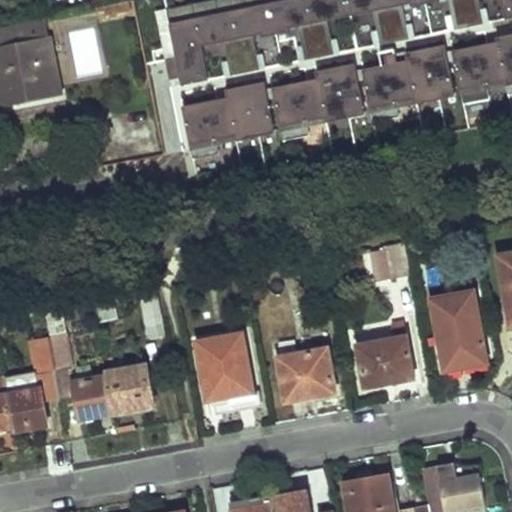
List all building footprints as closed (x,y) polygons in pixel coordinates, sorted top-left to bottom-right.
[(214,0),(197,4),(206,45),(228,41),(235,74),(250,71),(235,0),(214,0)] [(235,0),(250,71),(264,68),(257,35),(280,30),(273,0),(235,0)] [(273,0),(280,30),(302,25),(309,59),(324,56),(312,0),(273,0)] [(312,0),(324,56),(338,53),(332,20),(357,15),(353,0),(312,0)] [(353,0),(357,15),(378,11),(384,44),(399,41),(390,0),(353,0)] [(390,0),(399,41),(414,38),(407,5),(430,0),(429,0),(390,0)] [(429,0),(430,0),(429,0),(452,0),(459,30),(473,27),(468,0),(429,0)] [(468,0),(473,27),(488,24),(482,0),(468,0)] [(131,1),(109,6),(111,15),(133,11),(131,1)] [(213,79),(206,45),(197,4),(160,11),(171,67),(174,79),(185,77),(186,84),(213,79)] [(51,36),(48,18),(13,25),(16,43),(51,36)] [(13,25),(0,27),(0,107),(66,95),(54,35),(51,36),(16,43),(13,25)] [(511,34),(501,37),(501,41),(458,51),(468,103),(495,97),(492,83),(511,79),(511,86),(511,34)] [(402,101),(421,98),(422,103),(461,95),(450,45),(411,53),(419,91),(409,93),(401,50),(386,53),(388,65),(368,69),(379,121),(405,116),(402,101)] [(331,122),(371,113),(360,63),(321,71),(328,104),(318,107),(313,80),(278,88),(289,140),(314,134),(311,120),(330,117),(331,122)] [(188,105),(199,158),(225,153),(222,139),(241,135),(242,140),(281,132),(270,81),(231,89),(238,123),(228,125),(222,98),(188,105)] [(409,240),(388,244),(394,276),(415,272),(409,240)] [(388,244),(373,247),(379,278),(394,276),(388,244)] [(511,251),(502,253),(511,303),(511,251)] [(329,255),(308,259),(311,270),(331,266),(329,255)] [(475,287),(434,295),(447,369),(468,365),(467,357),(487,353),(475,287)] [(160,288),(144,291),(148,318),(165,315),(160,288)] [(115,296),(96,300),(98,309),(117,306),(115,296)] [(397,337),(360,344),(368,386),(417,376),(407,321),(395,323),(397,337)] [(201,339),(212,398),(237,393),(238,399),(261,394),(248,330),(201,339)] [(69,333),(52,336),(64,398),(82,395),(86,419),(118,413),(110,375),(79,380),(69,333)] [(44,388),(12,395),(18,425),(19,432),(53,426),(48,401),(64,398),(52,336),(33,340),(44,388)] [(331,347),(281,356),(289,400),(339,391),(331,347)] [(149,364),(110,372),(110,375),(118,413),(158,407),(149,364)] [(0,428),(18,425),(12,395),(8,378),(0,379),(0,428)] [(0,435),(19,432),(18,425),(0,428),(0,435)] [(457,461),(425,468),(432,502),(433,511),(455,511),(455,508),(488,502),(482,472),(486,471),(483,461),(458,467),(457,461)] [(346,479),(352,511),(433,511),(432,502),(398,506),(391,471),(346,479)] [(301,497),(313,495),(311,485),(298,488),(301,497)] [(274,502),(276,511),(315,511),(313,495),(301,497),(298,488),(272,492),(274,502)] [(252,496),(236,499),(237,508),(255,505),(252,496)] [(237,508),(238,511),(276,511),(274,502),(255,505),(237,508)]
